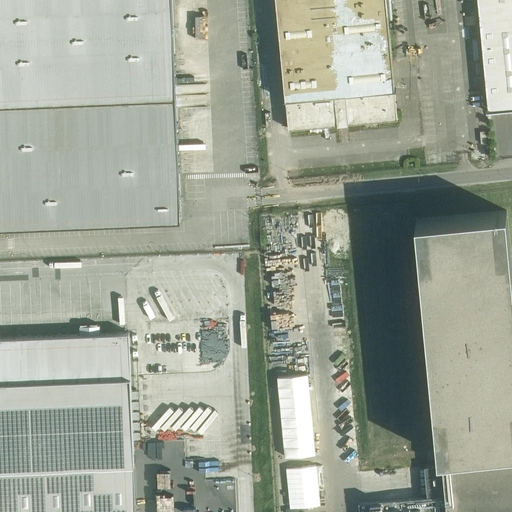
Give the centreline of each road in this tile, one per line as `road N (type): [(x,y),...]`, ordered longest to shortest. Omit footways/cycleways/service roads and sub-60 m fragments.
road 1 (unclassified): [(273,195),(511,173)]
road 2 (unknown): [(273,195),(222,187),(211,0)]
